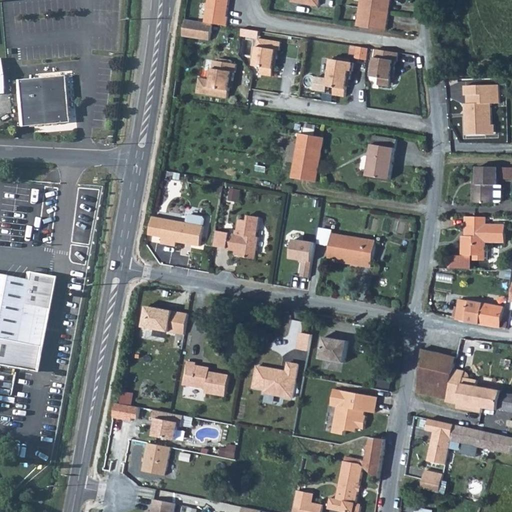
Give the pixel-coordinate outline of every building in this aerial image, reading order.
[(208,0),(204,24),(213,25),(226,27),(230,0),(208,0)] [(362,0),(358,27),(388,32),(392,0),(362,0)] [(204,24),(185,22),(183,39),(210,43),(213,25),(204,24)] [(245,29),(244,36),(261,39),(263,32),(245,29)] [(282,44),(259,40),(255,67),(263,69),(262,76),(274,78),(276,60),(278,61),(279,52),(281,52),(282,44)] [(367,59),(369,49),(357,47),(355,57),(367,59)] [(399,62),(400,53),(378,50),(374,77),(381,78),(380,86),(392,88),(394,70),(396,70),(398,62),(399,62)] [(355,64),(333,60),(330,80),(318,79),(316,91),(328,93),(329,88),(336,89),(335,96),(347,98),(350,80),(351,81),(353,72),(354,72),(355,64)] [(236,74),(238,65),(215,62),(211,89),(218,90),(217,97),(229,99),(232,82),(234,82),(235,73),(236,74)] [(16,80),(20,127),(66,122),(62,76),(16,80)] [(500,104),(500,85),(464,86),(464,96),(467,96),(467,103),(465,103),(465,135),(495,134),(495,125),(492,125),(492,104),(500,104)] [(316,182),(323,138),(300,135),(293,179),(316,182)] [(374,137),(373,146),(395,149),(397,141),(374,137)] [(373,146),(367,177),(390,181),(395,149),(373,146)] [(498,188),(498,181),(498,170),(478,169),(478,181),(478,187),(474,187),(474,205),(494,206),(494,188),(498,188)] [(511,169),(498,170),(498,181),(511,181),(511,169)] [(232,201),(242,202),(243,189),(232,189),(232,201)] [(188,216),(186,223),(204,226),(205,219),(204,217),(190,214),(188,216)] [(186,223),(152,216),(149,235),(163,238),(162,244),(177,246),(178,242),(200,247),(204,226),(186,223)] [(236,231),(235,234),(216,231),(213,247),(227,250),(226,251),(239,254),(238,258),(254,260),(258,239),(257,238),(260,219),(249,217),(248,222),(240,221),(238,231),(236,231)] [(486,220),(464,220),(464,229),(466,229),(466,237),(469,237),(469,240),(461,240),(461,258),(473,258),(473,262),(488,263),(488,250),(486,250),(486,245),(504,245),(505,228),(486,228),(486,220)] [(332,232),(320,230),(318,244),(330,246),(332,235),(332,232)] [(376,243),(332,235),(330,246),(327,258),(361,265),(361,267),(370,269),(376,243)] [(315,243),(294,240),(292,258),(303,260),(300,276),(309,278),(315,243)] [(470,258),(447,258),(447,270),(469,271),(470,258)] [(0,368),(33,374),(44,311),(38,310),(44,277),(24,274),(23,282),(0,277),(0,368)] [(465,322),(502,329),(505,308),(462,301),(458,321),(465,322)] [(185,335),(189,315),(147,307),(143,328),(185,335)] [(302,333),(300,349),(313,351),(315,335),(302,333)] [(349,342),(324,337),(320,359),(345,363),(349,342)] [(424,349),(419,393),(447,401),(454,368),(458,357),(424,349)] [(188,362),(184,386),(206,390),(206,393),(226,397),(230,376),(206,371),(206,368),(197,366),(197,363),(188,362)] [(293,399),(299,365),(289,363),(287,372),(258,367),(254,388),(266,390),(265,394),(293,399)] [(484,414),(485,407),(501,410),(505,393),(505,390),(479,385),(480,379),(466,376),(467,372),(454,368),(447,401),(447,403),(458,405),(458,408),(484,414)] [(375,413),(378,398),(334,390),(331,406),(338,407),(333,433),(345,435),(346,432),(348,431),(356,432),(356,428),(364,430),(366,422),(363,421),(365,412),(375,413)] [(511,394),(505,393),(501,410),(511,412),(511,421),(511,422),(511,427),(511,394)] [(183,428),(185,417),(155,411),(154,419),(158,420),(155,437),(177,441),(180,427),(183,428)] [(464,444),(468,429),(456,426),(456,425),(435,421),(430,420),(428,431),(435,432),(439,433),(441,437),(440,443),(433,441),(429,462),(447,465),(452,441),(464,444)] [(468,429),(464,444),(494,451),(511,454),(511,437),(480,431),(468,428),(468,429)] [(439,433),(435,432),(433,441),(440,443),(441,437),(439,433)] [(387,437),(372,436),(371,444),(369,444),(367,460),(361,460),(360,463),(362,463),(364,465),(381,477),(381,476),(387,437)] [(173,448),(150,443),(144,471),(167,476),(173,448)] [(237,445),(228,444),(228,447),(221,446),(219,456),(235,458),(237,445)] [(360,463),(345,460),(337,498),(331,497),(330,505),(332,508),(349,511),(359,511),(361,511),(362,506),(360,502),(357,502),(364,465),(362,463),(360,463)] [(445,474),(427,471),(425,480),(443,484),(445,474)] [(425,480),(423,488),(435,491),(441,493),(443,484),(425,480)] [(297,498),(313,501),(315,493),(299,490),(297,498)] [(323,511),(325,504),(313,501),(297,498),(293,511),(323,511)] [(175,511),(177,503),(155,499),(152,511),(148,511),(147,511),(175,511)]
